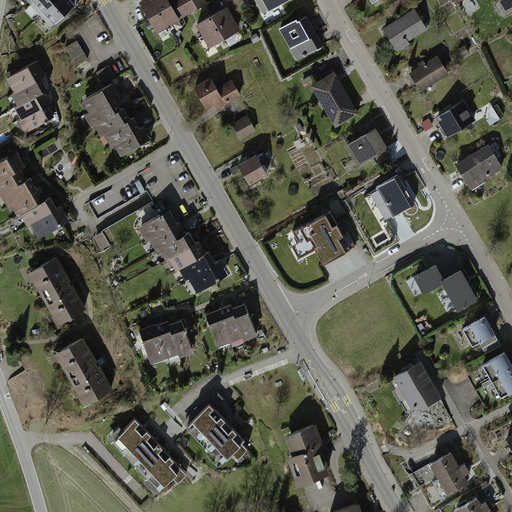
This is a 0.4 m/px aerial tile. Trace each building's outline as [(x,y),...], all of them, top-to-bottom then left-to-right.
[(60,0),(36,0),(31,5),(42,17),(60,0)] [(78,5),(73,0),(60,0),(42,17),(53,28),(78,5)] [(144,0),(160,30),(172,24),(159,0),(144,0)] [(159,0),(172,24),(184,18),(174,0),(159,0)] [(208,0),(174,0),(184,18),(210,4),(208,0)] [(511,0),(493,0),(503,17),(511,11),(511,0)] [(201,17),(206,27),(233,14),(227,4),(201,17)] [(307,8),(280,23),(298,57),(325,42),(307,8)] [(415,12),(384,30),(397,53),(429,35),(415,12)] [(239,26),(233,14),(206,27),(212,39),(239,26)] [(77,65),(88,58),(77,40),(66,47),(77,65)] [(7,74),(12,84),(43,68),(38,58),(7,74)] [(439,60),(411,76),(420,92),(449,76),(439,60)] [(334,67),(312,80),(338,123),(360,110),(334,67)] [(50,82),(43,68),(12,84),(19,98),(43,86),(50,82)] [(210,75),(196,81),(207,102),(218,96),(221,102),(238,93),(231,78),(215,85),(210,75)] [(85,93),(91,104),(114,92),(119,89),(113,78),(85,93)] [(13,101),(19,113),(49,98),(43,86),(19,98),(13,101)] [(121,105),(114,92),(91,104),(86,107),(93,120),(96,118),(121,105)] [(56,112),(49,98),(19,113),(27,127),(56,112)] [(461,100),(434,117),(450,141),(477,123),(461,100)] [(125,102),(121,105),(96,118),(103,130),(105,128),(132,113),(125,102)] [(492,124),(502,120),(497,109),(487,114),(492,124)] [(135,111),(132,113),(105,128),(112,140),(115,138),(142,123),(135,111)] [(248,112),(233,120),(243,137),(258,128),(248,112)] [(145,121),(142,123),(115,138),(121,150),(152,133),(145,121)] [(374,122),(348,138),(362,162),(389,146),(374,122)] [(267,145),(240,159),(252,180),(278,165),(267,145)] [(487,148),(457,166),(473,192),(503,174),(487,148)] [(0,162),(0,180),(24,168),(16,153),(0,162)] [(0,196),(3,195),(23,184),(20,179),(28,175),(24,168),(0,180),(0,196)] [(398,175),(377,187),(393,216),(414,205),(398,175)] [(30,180),(23,184),(3,195),(9,207),(13,205),(36,192),(30,180)] [(42,202),(36,192),(13,205),(19,215),(42,202)] [(52,197),(42,202),(19,215),(26,228),(33,224),(59,210),(52,197)] [(63,207),(59,210),(33,224),(40,238),(71,221),(63,207)] [(150,235),(151,234),(174,219),(167,207),(142,223),(150,235)] [(330,211),(293,231),(306,255),(320,247),(327,261),(356,246),(348,232),(343,234),(330,211)] [(177,218),(174,219),(151,234),(158,245),(161,243),(184,229),(177,218)] [(186,228),(184,229),(161,243),(169,255),(173,252),(193,239),(186,228)] [(197,238),(193,239),(173,252),(180,264),(183,262),(204,249),(197,238)] [(209,247),(204,249),(183,262),(189,273),(193,271),(216,258),(209,247)] [(222,255),(216,258),(193,271),(200,284),(228,268),(222,255)] [(58,256),(29,272),(58,326),(87,310),(58,256)] [(436,265),(416,276),(424,291),(443,281),(458,308),(477,298),(459,265),(441,275),(436,265)] [(245,303),(233,308),(243,335),(256,331),(245,303)] [(241,336),(243,335),(233,308),(231,304),(219,309),(230,337),(240,333),(241,336)] [(229,341),(231,340),(230,337),(219,309),(206,313),(217,342),(228,338),(229,341)] [(487,353),(505,343),(487,310),(462,324),(472,342),(479,339),(487,353)] [(182,320),(169,324),(179,352),(192,348),(182,320)] [(168,321),(156,325),(166,353),(168,362),(180,358),(179,352),(169,324),(168,321)] [(155,324),(140,329),(150,358),(166,353),(156,325),(155,324)] [(85,337),(57,353),(85,405),(113,389),(85,337)] [(483,359),(493,376),(511,365),(511,354),(507,345),(483,359)] [(421,355),(392,371),(413,409),(442,393),(421,355)] [(511,388),(511,365),(493,376),(503,394),(511,388)] [(301,368),(298,370),(303,380),(307,378),(301,368)] [(219,391),(191,416),(226,454),(234,447),(239,453),(248,444),(243,439),(246,436),(218,405),(226,398),(219,391)] [(112,429),(162,484),(175,471),(180,476),(187,470),(136,414),(126,424),(122,420),(112,429)] [(313,416),(284,428),(305,479),(334,467),(313,416)] [(439,476),(440,478),(459,467),(451,452),(413,474),(420,487),(439,476)] [(465,464),(459,467),(440,478),(448,493),(468,482),(464,475),(469,472),(465,464)] [(457,505),(461,511),(477,511),(488,505),(480,491),(457,505)] [(365,511),(356,494),(328,507),(329,511),(365,511)]
